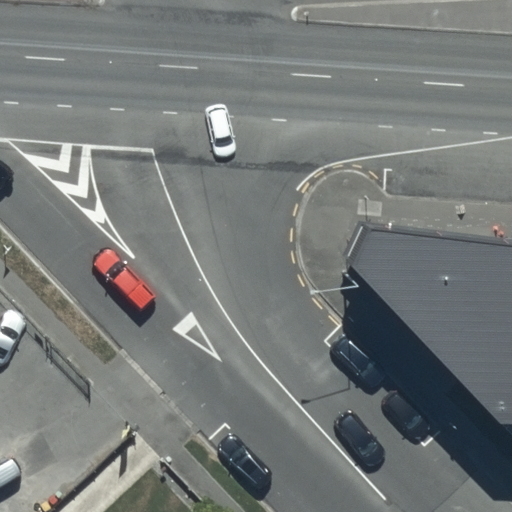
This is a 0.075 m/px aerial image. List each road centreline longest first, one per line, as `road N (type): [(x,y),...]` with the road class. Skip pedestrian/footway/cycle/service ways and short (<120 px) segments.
road 1 (primary): [(511,88),(154,66)]
road 2 (residential): [(264,374),(209,305),(170,231),(151,148),(154,66)]
road 3 (primary): [(264,374),(119,291),(0,183)]
road 4 (residential): [(395,511),(264,374)]
road 5 (primary): [(154,66),(0,55)]
